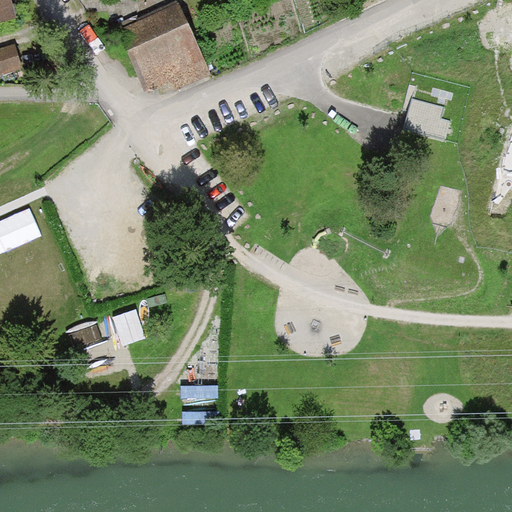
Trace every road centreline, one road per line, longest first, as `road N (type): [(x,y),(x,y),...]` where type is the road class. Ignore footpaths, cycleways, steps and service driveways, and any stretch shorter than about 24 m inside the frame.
road 1 (track): [(511,321),(322,297),(245,254),(218,228),(147,127)]
road 2 (track): [(0,422),(128,417),(152,403),(209,299),(218,228)]
road 3 (residential): [(125,93),(147,127),(409,0)]
road 4 (unclassified): [(0,94),(125,93)]
